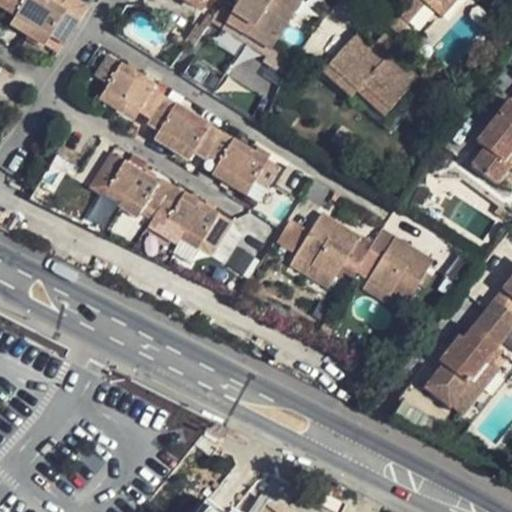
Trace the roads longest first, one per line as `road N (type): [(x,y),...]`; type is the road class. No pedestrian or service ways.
road 1 (tertiary): [(472,511),(0,268)]
road 2 (residential): [(5,164),(111,0)]
